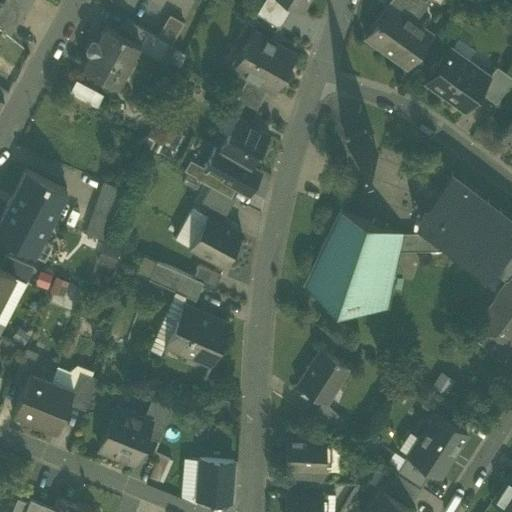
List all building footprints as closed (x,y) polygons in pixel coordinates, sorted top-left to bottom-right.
[(0,4),(0,22),(10,32),(32,0),(2,0),(2,2),(0,4)] [(262,0),(256,11),(279,26),(294,2),(291,0),(262,0)] [(388,0),(386,3),(387,4),(390,1),(414,19),(427,0),(388,0)] [(431,31),(414,19),(390,1),(387,4),(365,35),(407,65),(431,31)] [(156,35),(170,44),(184,21),(169,13),(156,35)] [(139,45),(165,60),(173,46),(170,44),(156,35),(126,17),(118,30),(140,42),(139,45)] [(82,65),(117,84),(139,45),(140,42),(118,30),(105,23),(82,65)] [(268,87),(274,90),(296,52),(253,28),(239,52),(242,54),(234,67),(247,75),(268,87)] [(464,62),(468,57),(451,45),(448,51),(464,62)] [(425,82),(464,110),(479,89),(491,74),(490,73),(468,57),(464,62),(448,51),(425,82)] [(479,89),(495,101),(511,78),(511,75),(496,64),(490,73),(491,74),(479,89)] [(71,85),(100,101),(107,88),(78,73),(71,85)] [(235,96),(256,107),(268,87),(247,75),(235,96)] [(228,129),(236,115),(227,110),(218,127),(228,129)] [(228,129),(218,146),(218,147),(250,164),(267,133),(236,115),(228,129)] [(511,117),(499,135),(511,143),(511,117)] [(345,140),(356,160),(376,149),(365,129),(345,140)] [(260,170),(250,164),(218,147),(218,146),(214,144),(203,165),(205,166),(237,184),(249,191),(260,170)] [(198,178),(210,184),(230,195),(237,184),(205,166),(198,178)] [(0,234),(33,251),(34,250),(41,236),(58,202),(53,199),(60,185),(26,167),(0,216),(0,234)] [(511,218),(450,171),(448,174),(511,223),(511,218)] [(511,244),(511,223),(448,174),(418,212),(435,225),(452,238),(493,270),(494,269),(511,244)] [(87,232),(108,240),(126,189),(105,180),(87,232)] [(234,197),(230,195),(210,184),(197,208),(206,213),(206,212),(222,220),(234,197)] [(53,199),(58,202),(66,187),(60,185),(53,199)] [(332,299),(386,306),(398,249),(402,231),(386,225),(372,220),(339,208),(304,281),(332,299)] [(189,244),(225,263),(242,231),(222,220),(206,212),(206,213),(189,244)] [(415,216),(435,231),(435,225),(418,212),(415,216)] [(373,217),(372,220),(386,225),(387,222),(373,217)] [(447,245),(449,241),(452,238),(435,225),(435,231),(402,231),(398,249),(414,249),(414,245),(442,245),(447,245)] [(51,241),(41,236),(34,250),(43,255),(51,241)] [(493,270),(452,238),(449,241),(491,273),(493,270)] [(509,280),(511,282),(511,244),(494,269),(509,280)] [(14,274),(25,280),(34,264),(5,252),(0,262),(0,265),(14,273),(14,274)] [(149,275),(156,260),(143,255),(137,269),(149,275)] [(195,297),(202,281),(192,276),(156,260),(149,275),(148,277),(174,288),(186,293),(195,297)] [(198,262),(192,276),(202,281),(214,286),(221,272),(198,262)] [(0,292),(3,294),(14,274),(14,273),(0,265),(0,292)] [(490,345),(506,357),(511,348),(511,282),(509,280),(475,325),(494,339),(490,345)] [(182,301),(186,293),(174,288),(148,347),(160,352),(164,342),(182,301)] [(186,347),(213,359),(229,321),(182,301),(164,342),(184,351),(186,347)] [(471,330),(490,345),(494,339),(475,325),(471,330)] [(12,339),(0,332),(0,346),(7,350),(12,339)] [(12,379),(23,383),(29,369),(30,370),(38,351),(25,346),(12,379)] [(297,383),(324,400),(339,376),(341,377),(349,364),(337,356),(337,355),(322,346),(315,358),(313,357),(297,383)] [(211,363),(213,359),(186,347),(184,351),(211,363)] [(13,410),(34,419),(51,378),(30,370),(29,369),(23,383),(13,410)] [(67,401),(84,407),(97,376),(79,369),(72,386),(73,387),(67,401)] [(72,386),(51,378),(34,419),(57,428),(67,401),(73,387),(72,386)] [(144,433),(158,438),(171,405),(151,397),(143,415),(150,418),(144,433)] [(98,447),(133,461),(144,433),(150,418),(143,415),(115,404),(98,447)] [(312,417),(335,431),(343,419),(320,404),(312,417)] [(431,469),(439,474),(467,430),(436,410),(407,454),(431,469)] [(201,440),(227,442),(229,427),(203,417),(201,440)] [(288,466),(324,467),(326,439),(322,437),(286,435),(284,465),(288,466)] [(227,442),(201,440),(200,457),(232,459),(233,442),(227,442)] [(407,454),(397,471),(420,486),(431,469),(407,454)] [(149,474),(159,479),(167,460),(158,456),(149,474)] [(198,497),(200,457),(184,456),(181,494),(197,501),(198,497)] [(198,497),(230,499),(232,459),(200,457),(198,497)] [(288,466),(288,477),(311,479),(324,479),(324,467),(288,466)] [(408,504),(420,486),(397,471),(393,468),(381,487),(408,504)] [(493,499),(511,510),(511,471),(493,499)] [(288,477),(288,490),(311,491),(311,479),(288,477)] [(364,511),(413,511),(416,509),(408,504),(381,487),(364,511)] [(284,511),(320,511),(322,491),(311,491),(288,490),(286,490),(284,511)] [(72,511),(76,504),(58,496),(53,507),(29,497),(28,501),(23,511),(72,511)] [(10,511),(23,511),(28,501),(17,497),(10,511)]
